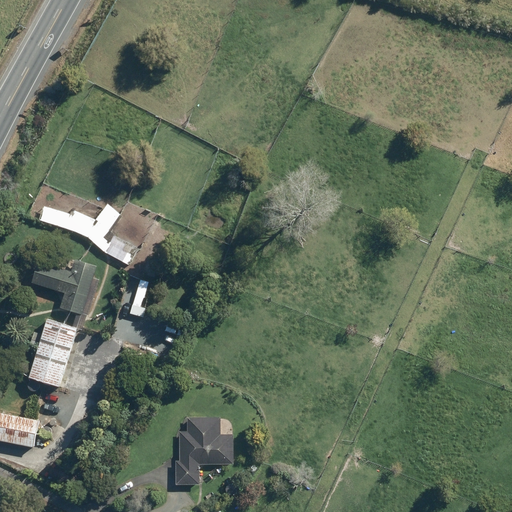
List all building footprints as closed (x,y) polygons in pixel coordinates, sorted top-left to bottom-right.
[(69,294),(64,308),(86,315),(101,268),(80,261),(76,272),(44,262),(37,283),(69,294)] [(151,294),(135,290),(131,304),(147,308),(151,294)] [(32,378),(63,388),(82,329),(52,319),(32,378)] [(169,415),(160,407),(143,429),(152,436),(169,415)] [(3,412),(0,426),(0,439),(38,447),(43,421),(3,412)] [(181,435),(181,486),(203,486),(203,465),(236,465),(236,434),(223,434),(223,416),(189,417),(189,435),(181,435)] [(273,462),(270,474),(294,479),(297,467),(273,462)] [(269,480),(261,472),(246,489),(255,497),(269,480)]
